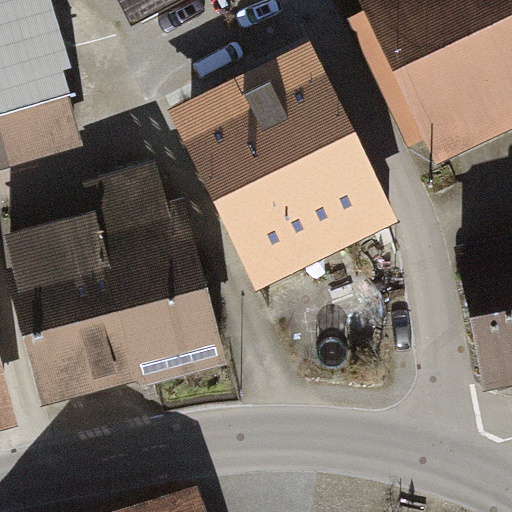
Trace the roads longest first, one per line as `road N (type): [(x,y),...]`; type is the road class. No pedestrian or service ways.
road 1 (residential): [(307,0),(419,219),(446,401),(445,456)]
road 2 (tertiary): [(445,456),(375,440),(278,438),(0,482)]
